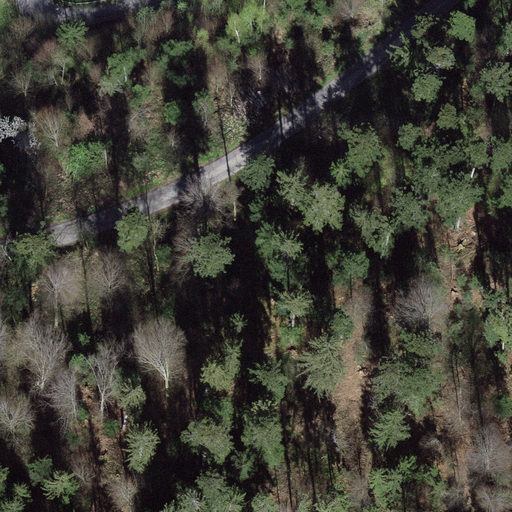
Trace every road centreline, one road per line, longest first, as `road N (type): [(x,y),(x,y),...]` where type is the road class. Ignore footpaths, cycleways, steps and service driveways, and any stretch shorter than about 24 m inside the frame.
road 1 (unclassified): [(0,251),(179,195),(469,0)]
road 2 (unclassified): [(31,0),(73,16),(154,0)]
